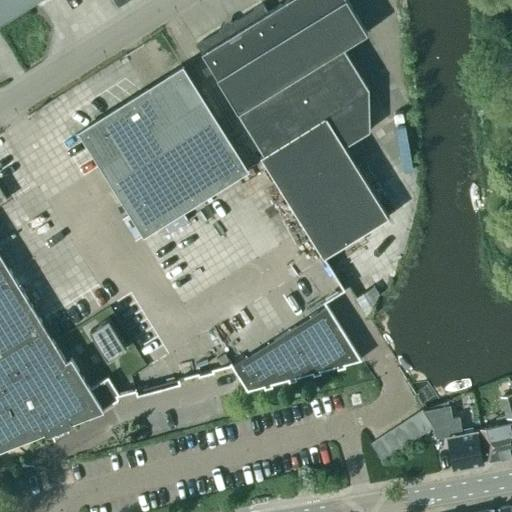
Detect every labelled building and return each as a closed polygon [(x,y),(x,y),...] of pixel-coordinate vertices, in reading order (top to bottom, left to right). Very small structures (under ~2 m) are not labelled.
[(0,0),(0,22),(35,0),(113,0),(117,7),(128,0),(0,0)] [(367,34),(345,0),(290,0),(268,14),(263,5),(197,47),(239,114),(265,155),(261,157),(344,290),(349,287),(366,315),(378,296),(365,277),(345,244),(389,217),(344,146),(370,131),(368,89),(343,48),(367,34)] [(144,235),(246,170),(182,68),(79,132),(144,235)] [(102,409),(107,407),(118,400),(117,396),(119,395),(108,377),(90,388),(74,361),(68,365),(0,254),(0,469),(1,469),(0,466),(0,447),(44,430),(46,436),(73,425),(71,419),(101,407),(102,409)] [(361,359),(327,306),(231,366),(246,390),(263,385),(264,388),(272,386),(271,383),(287,379),(288,381),(296,379),(295,376),(312,372),(312,375),(320,372),(319,370),(336,365),(337,368),(344,366),(344,363),(361,359)] [(126,349),(108,320),(89,331),(107,360),(126,349)] [(511,392),(511,393),(500,396),(505,414),(495,417),(497,424),(480,429),(487,461),(511,455),(511,392)] [(449,435),(453,470),(483,465),(477,431),(462,433),(459,416),(452,417),(450,407),(442,408),(426,416),(433,427),(435,431),(436,437),(449,435)] [(411,417),(423,434),(433,427),(426,416),(422,410),(411,417)] [(413,441),(423,434),(411,417),(401,423),(413,441)] [(403,448),(413,441),(401,423),(391,430),(403,448)] [(391,430),(381,437),(393,454),(403,448),(391,430)] [(383,461),(393,454),(381,437),(370,443),(383,461)]
